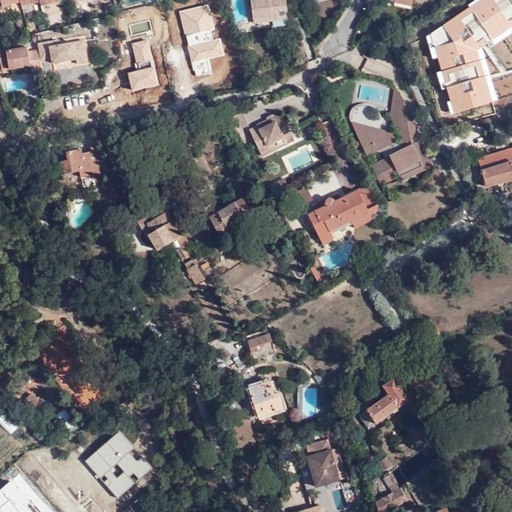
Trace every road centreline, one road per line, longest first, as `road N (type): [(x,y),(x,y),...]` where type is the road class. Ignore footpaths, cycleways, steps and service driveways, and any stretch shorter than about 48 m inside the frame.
road 1 (unknown): [(35,145),(74,272),(123,298),(173,352),(236,492),(257,506),(300,496)]
road 2 (residential): [(0,154),(274,88),(331,62)]
road 3 (residential): [(331,62),(373,44),(396,47),(477,210),(511,240)]
road 4 (unknown): [(299,76),(347,158),(342,175),(312,188)]
